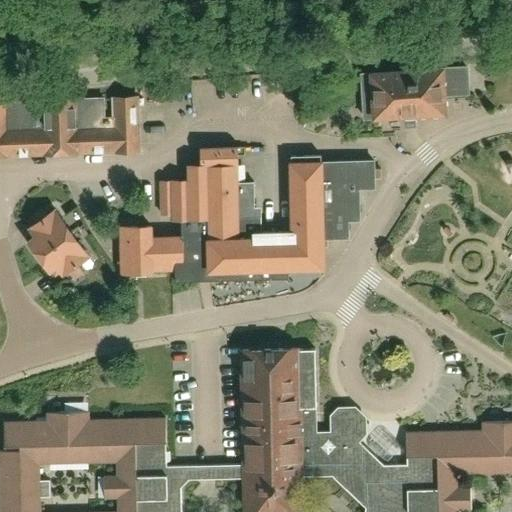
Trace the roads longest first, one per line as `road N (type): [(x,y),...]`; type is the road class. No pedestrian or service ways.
road 1 (unclassified): [(511,39),(0,82)]
road 2 (residential): [(0,166),(146,162),(197,132),(368,147),(410,171)]
road 3 (residential): [(36,354),(293,305),(330,287)]
road 4 (residential): [(341,372),(353,397),(392,414),(420,403),(437,379),(437,349),(423,327),(387,315),(362,323)]
road 5 (residential): [(353,262),(511,372)]
